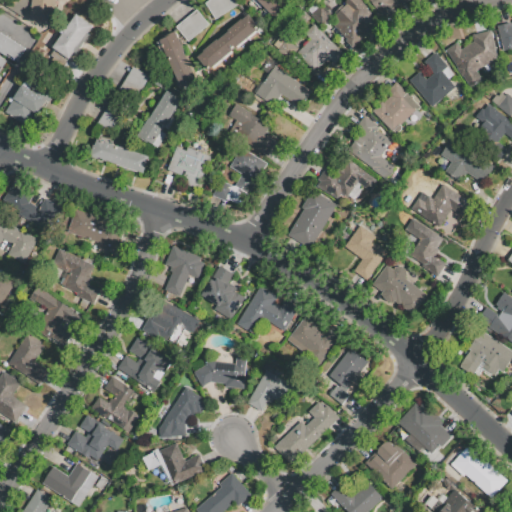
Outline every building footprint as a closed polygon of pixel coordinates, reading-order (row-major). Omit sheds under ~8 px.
[(32,0),(30,21),(55,24),(57,0),(32,0)] [(210,0),(206,3),(217,19),(240,5),(236,0),(210,0)] [(253,0),(271,19),(276,15),(278,18),(292,6),(285,0),(253,0)] [(335,25),(352,43),(367,29),(371,33),(382,23),(362,0),(348,0),(347,1),(346,6),(337,14),(337,18),(340,22),(335,25)] [(372,0),(386,19),(398,11),(393,4),(398,0),(400,0),(405,5),(411,0),(372,0)] [(308,10),(323,26),(333,17),(318,1),(308,10)] [(177,26),(190,41),(210,24),(198,9),(177,26)] [(199,56),(211,71),(263,28),(251,13),(199,56)] [(78,14),(95,25),(71,60),(55,48),(78,14)] [(511,22),(499,26),(506,51),(511,49),(511,22)] [(299,52),(317,69),(329,57),(337,64),(346,54),(315,24),(305,34),(311,40),(299,52)] [(0,31),(29,49),(20,64),(3,53),(1,56),(10,62),(0,79),(0,31)] [(161,38),(183,88),(200,81),(178,31),(161,38)] [(447,50),(470,89),(485,81),(478,71),(500,58),(493,31),(474,36),(476,42),(464,50),(458,43),(447,50)] [(275,45),(279,49),(278,52),(291,61),(300,49),(288,39),(287,41),(282,36),(275,45)] [(424,62),(438,52),(456,75),(451,79),(442,69),(435,74),(424,62)] [(257,95),(274,106),(281,96),(303,109),(315,92),(271,62),(264,71),(271,76),(257,95)] [(135,67),(152,78),(138,99),(121,89),(135,67)] [(411,81),(433,107),(458,87),(451,79),(442,69),(435,74),(428,80),(422,72),(411,81)] [(374,110),(399,133),(403,128),(403,126),(402,123),(417,110),(419,110),(420,109),(422,107),(414,98),(416,97),(410,92),(408,93),(398,83),(388,91),(391,95),(374,110)] [(8,114),(28,125),(36,113),(40,115),(49,100),(24,85),(8,114)] [(139,137),(160,149),(169,135),(167,134),(187,102),(170,91),(139,137)] [(511,116),(511,95),(508,93),(499,105),(511,116)] [(113,101),(130,112),(116,133),(99,124),(113,101)] [(222,126),(270,155),(277,141),(267,135),(273,123),(236,102),(222,126)] [(494,105),(511,119),(511,139),(506,134),(499,142),(497,145),(487,138),(497,125),(485,116),(494,105)] [(350,150),(391,180),(400,169),(383,156),(394,141),(378,130),(381,126),(366,115),(351,135),(357,140),(350,150)] [(126,148),(99,139),(98,145),(96,145),(92,157),(97,159),(98,157),(121,165),(126,148)] [(454,139),(496,166),(485,182),(469,172),(466,177),(451,169),(455,163),(441,155),(454,139)] [(500,161),(509,150),(499,142),(497,145),(490,154),(500,161)] [(178,147),(188,151),(189,148),(214,157),(202,190),(182,183),(184,176),(169,170),(178,147)] [(126,148),(121,165),(146,173),(151,156),(126,148)] [(231,167),(243,174),(237,185),(234,186),(221,180),(215,195),(243,206),(268,165),(241,150),(231,167)] [(322,179),(350,198),(360,183),(374,193),(381,182),(351,161),(341,175),(330,168),(322,179)] [(33,204),(25,219),(0,206),(15,181),(31,190),(25,200),(33,204)] [(445,184),(475,204),(466,218),(452,209),(440,227),(413,209),(424,191),(435,199),(445,184)] [(290,236),(313,249),(340,204),(313,188),(302,207),(306,210),(290,236)] [(33,204),(41,209),(47,198),(62,206),(48,232),(25,219),(33,204)] [(79,211),(71,233),(119,250),(127,227),(79,211)] [(16,228),(0,220),(0,247),(3,240),(9,242),(16,228)] [(414,220),(445,240),(434,256),(445,263),(437,276),(410,258),(422,241),(407,231),(414,220)] [(362,225),(346,247),(363,260),(355,271),(369,281),(389,253),(375,243),(379,237),(362,225)] [(16,228),(9,242),(14,245),(9,255),(27,264),(39,239),(16,228)] [(167,291),(181,297),(190,274),(198,278),(203,265),(200,264),(202,258),(170,245),(162,263),(176,269),(167,291)] [(61,250),(54,265),(72,274),(65,289),(95,303),(100,291),(90,286),(94,277),(91,276),(96,266),(61,250)] [(373,285),(414,315),(429,295),(405,278),(406,273),(405,270),(404,268),(398,266),(396,267),(393,269),(388,265),(373,285)] [(220,267),(202,297),(234,317),(246,298),(228,287),(235,276),(220,267)] [(0,274),(17,283),(3,306),(0,304),(0,274)] [(262,285),(239,324),(256,334),(265,319),(285,331),(298,309),(284,300),(280,308),(275,305),(280,296),(262,285)] [(39,288),(87,316),(80,329),(66,321),(63,326),(76,334),(68,347),(53,338),(52,340),(33,329),(46,307),(33,299),(39,288)] [(507,294),(511,297),(511,343),(480,322),(490,306),(497,310),(507,294)] [(143,329),(151,316),(163,323),(167,315),(169,316),(175,305),(199,319),(191,332),(183,328),(172,346),(143,329)] [(307,316),(290,341),(309,354),(306,358),(321,368),(342,339),(328,329),(326,333),(317,327),(319,324),(307,316)] [(484,330),(511,349),(511,364),(506,374),(500,371),(494,380),(483,373),(481,377),(476,374),(474,377),(460,367),(472,351),(469,349),(484,330)] [(29,333),(10,364),(42,384),(50,371),(36,362),(47,345),(29,333)] [(138,338),(174,361),(154,392),(118,370),(127,355),(138,362),(141,358),(130,351),(138,338)] [(352,348),(371,362),(350,392),(347,390),(346,392),(351,396),(344,405),(331,396),(338,386),(340,388),(342,386),(331,378),(352,348)] [(249,359),(245,390),(226,388),(226,385),(211,383),(203,387),(194,373),(208,366),(208,362),(237,364),(237,358),(249,359)] [(267,370),(300,389),(290,408),(272,398),(263,413),(248,405),(267,370)] [(1,371),(0,372),(0,413),(21,426),(32,408),(14,397),(22,384),(1,371)] [(92,408),(130,432),(140,416),(124,406),(134,390),(113,377),(106,388),(116,394),(110,403),(99,396),(92,408)] [(185,388),(202,397),(200,400),(205,402),(195,416),(191,415),(185,424),(185,435),(159,438),(159,428),(164,419),(185,388)] [(329,406),(340,419),(293,465),(276,448),(303,422),(306,426),(314,419),(309,414),(321,403),(326,409),(329,406)] [(417,404),(430,415),(428,416),(438,425),(439,424),(451,434),(450,435),(452,437),(444,447),(440,444),(433,453),(399,424),(417,404)] [(68,444),(89,458),(91,456),(99,460),(108,445),(118,451),(125,439),(88,416),(82,426),(91,432),(87,438),(76,431),(68,444)] [(0,422),(13,431),(2,448),(0,446),(0,422)] [(367,463),(390,440),(396,447),(398,446),(417,465),(393,489),(367,463)] [(453,463),(470,444),(511,480),(494,499),(453,463)] [(161,452),(174,485),(208,471),(202,456),(187,462),(179,445),(161,452)] [(140,457),(155,450),(161,463),(147,471),(140,457)] [(44,485),(80,507),(99,477),(78,464),(70,477),(54,468),(44,485)] [(234,472),(254,496),(241,507),(236,501),(223,511),(201,511),(198,508),(223,488),(220,484),(234,472)] [(332,494),(348,511),(368,511),(384,498),(370,483),(357,495),(345,482),(332,494)] [(486,511),(489,509),(460,485),(448,500),(451,503),(443,511),(486,511)] [(24,511),(38,489),(55,499),(47,511),(24,511)]
